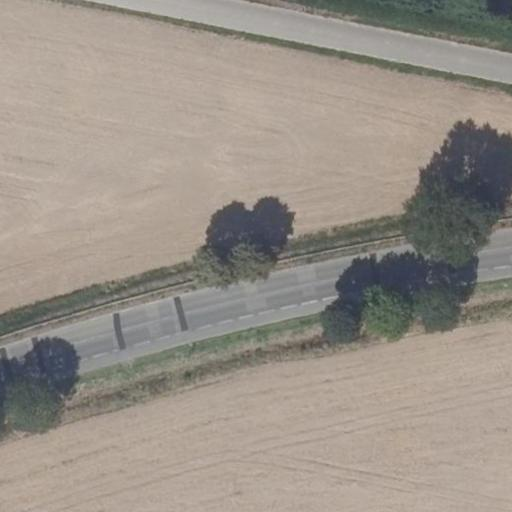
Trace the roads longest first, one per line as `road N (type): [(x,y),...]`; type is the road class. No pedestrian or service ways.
road 1 (tertiary): [(511,247),(289,288),(0,368)]
road 2 (residential): [(150,0),(511,70)]
